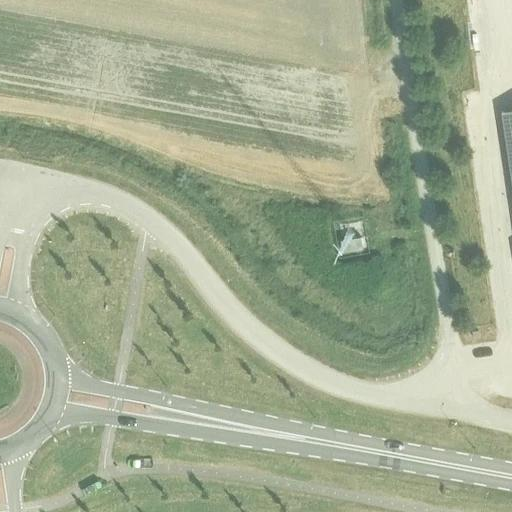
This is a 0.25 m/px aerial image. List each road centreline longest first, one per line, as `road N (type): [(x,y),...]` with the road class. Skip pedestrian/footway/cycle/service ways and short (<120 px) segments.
road 1 (unclassified): [(439,407),(452,355),(449,324),(394,0)]
road 2 (unclassified): [(147,220),(259,342),(307,375),(439,407)]
road 3 (unknown): [(511,299),(484,122),(499,0)]
road 4 (primary): [(304,441),(85,383),(63,365)]
road 5 (primary): [(58,412),(304,441)]
road 6 (primary): [(304,441),(511,478)]
road 7 (unclassified): [(147,220),(84,191),(21,178)]
